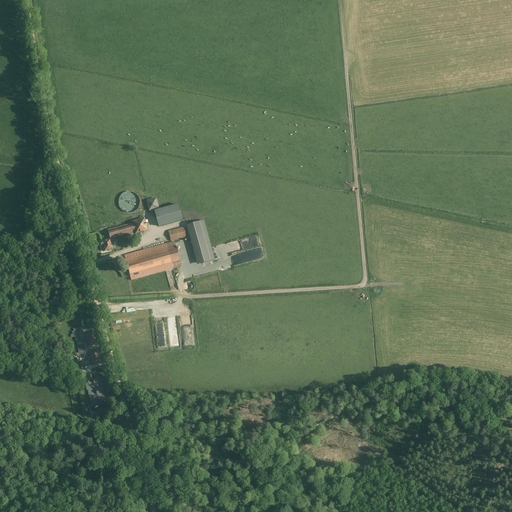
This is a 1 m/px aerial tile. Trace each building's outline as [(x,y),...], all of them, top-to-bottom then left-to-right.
[(120,202),(120,203),(120,205),(121,206),(121,207),(122,209),(123,210),(124,211),(125,212),(126,212),(127,213),(128,213),(130,214),(131,214),(133,213),(134,213),(136,212),(137,211),(138,210),(139,210),(140,208),(141,205),(141,203),(140,202),(140,199),(138,196),(136,195),(134,193),(132,193),(131,193),(129,193),(128,193),(126,194),(125,194),(124,195),(123,196),(122,197),(121,198),(121,199),(121,201),(120,202)] [(156,199),(146,201),(148,211),(158,209),(156,199)] [(178,204),(154,211),(158,227),(182,220),(178,204)] [(108,229),(107,229),(110,239),(110,241),(114,240),(114,238),(134,233),(135,234),(140,233),(143,232),(148,231),(144,218),(142,218),(132,221),(132,223),(113,228),(108,229)] [(204,220),(186,225),(197,266),(215,261),(204,220)] [(183,227),(168,231),(170,241),(182,238),(186,237),(183,227)] [(110,241),(110,239),(100,242),(101,247),(103,246),(104,251),(108,250),(109,251),(113,250),(110,241)] [(174,241),(124,255),(131,281),(181,267),(174,241)] [(86,340),(94,338),(92,331),(84,333),(86,340)] [(96,345),(94,338),(86,340),(88,347),(96,345)] [(78,346),(77,346),(78,349),(79,358),(86,357),(84,345),(78,346)] [(91,359),(99,356),(97,349),(89,351),(91,359)] [(101,363),(99,356),(91,359),(92,365),(101,363)] [(94,384),(93,379),(92,374),(87,375),(88,380),(87,381),(88,385),(86,386),(87,391),(87,390),(91,406),(99,404),(94,384)] [(104,376),(93,379),(94,384),(102,382),(106,381),(104,376)] [(108,403),(102,382),(94,384),(99,404),(99,405),(108,403)]
